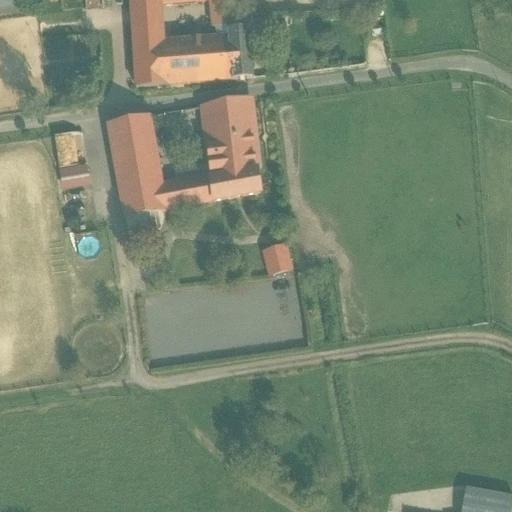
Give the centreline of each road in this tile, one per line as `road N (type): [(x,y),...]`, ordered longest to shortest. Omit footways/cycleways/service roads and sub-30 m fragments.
road 1 (residential): [(0,128),(475,61),(511,83)]
road 2 (track): [(0,404),(138,385)]
